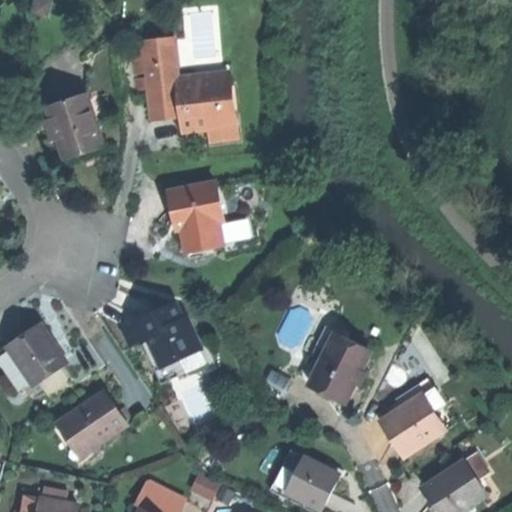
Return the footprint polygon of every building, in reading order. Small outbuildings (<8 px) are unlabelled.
[(148,64),(180,60),(176,35),(145,39),(146,48),(148,64)] [(138,65),(148,64),(146,48),(136,49),(138,65)] [(181,76),(180,60),(148,64),(148,68),(151,88),(155,119),(170,117),(183,116),(184,130),(198,128),(197,121),(210,119),(212,137),(240,134),(233,81),(202,85),(201,73),(181,76)] [(151,88),(148,68),(139,69),(141,89),(151,88)] [(232,69),(201,73),(202,85),(233,81),(232,69)] [(89,95),(51,107),(55,119),(51,120),(57,138),(61,137),(67,156),(86,150),(105,144),(89,95)] [(214,182),(169,192),(175,217),(179,231),(183,230),(188,252),(224,243),(218,222),(223,221),(214,182)] [(152,313),(133,322),(143,342),(149,339),(169,381),(208,362),(189,321),(181,325),(178,318),(183,315),(177,301),(152,313)] [(143,342),(133,322),(123,327),(132,347),(143,342)] [(66,364),(39,324),(21,336),(6,346),(33,386),(66,364)] [(346,402),(356,382),(363,368),(372,351),(336,333),(310,384),(346,402)] [(149,339),(143,342),(163,384),(169,381),(149,339)] [(363,368),(356,382),(363,386),(366,380),(370,372),(363,368)] [(398,407),(420,393),(430,386),(425,377),(393,398),(398,407)] [(106,389),(94,398),(85,404),(61,421),(85,455),(129,423),(106,389)] [(433,389),(423,396),(432,410),(442,403),(433,389)] [(85,404),(94,398),(90,393),(85,396),(81,399),(85,404)] [(423,396),(420,393),(398,407),(378,420),(390,439),(402,457),(445,430),(432,410),(423,396)] [(341,474),(306,456),(287,491),(323,510),(331,494),(341,474)] [(464,463),(477,482),(488,475),(475,456),(464,463)] [(463,511),(487,497),(477,482),(464,463),(463,461),(423,487),(430,498),(437,509),(439,511),(463,511)] [(194,490),(215,497),(220,481),(199,474),(194,490)] [(137,507),(148,511),(174,511),(181,496),(141,480),(131,505),(137,507)] [(42,498),(65,502),(67,491),(44,487),(42,498)] [(77,511),(79,504),(65,502),(42,498),(27,495),(23,511),(77,511)] [(431,511),(432,511),(437,509),(430,498),(425,502),(429,508),(431,511)]
